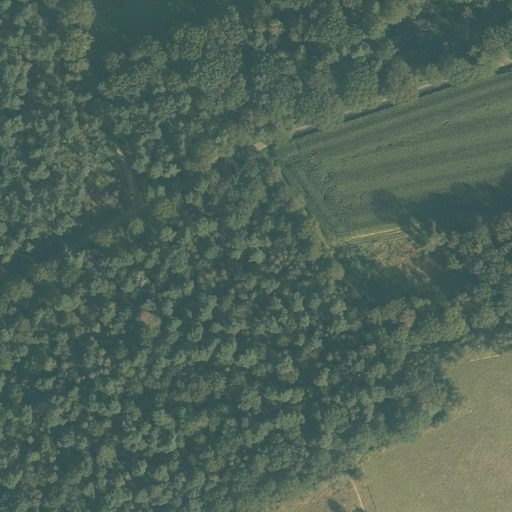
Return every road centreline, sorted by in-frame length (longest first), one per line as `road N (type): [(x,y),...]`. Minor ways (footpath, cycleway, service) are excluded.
road 1 (unclassified): [(0,287),(256,148),(511,60)]
road 2 (track): [(55,0),(141,210)]
